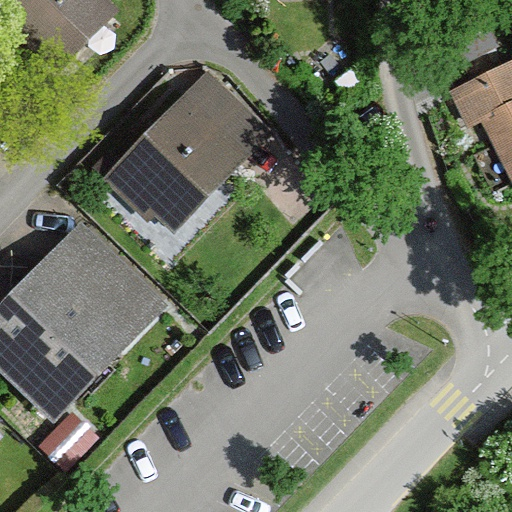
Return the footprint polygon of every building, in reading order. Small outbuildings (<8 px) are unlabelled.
[(121,13),(105,0),(0,0),(0,32),(57,84),(121,13)] [(460,138),(511,108),(511,60),(439,101),(460,138)] [(266,140),(205,82),(107,187),(168,244),(266,140)] [(511,108),(473,130),(511,199),(511,108)] [(170,309),(80,227),(0,313),(0,376),(58,430),(170,309)] [(0,459),(12,448),(0,436),(0,459)]
